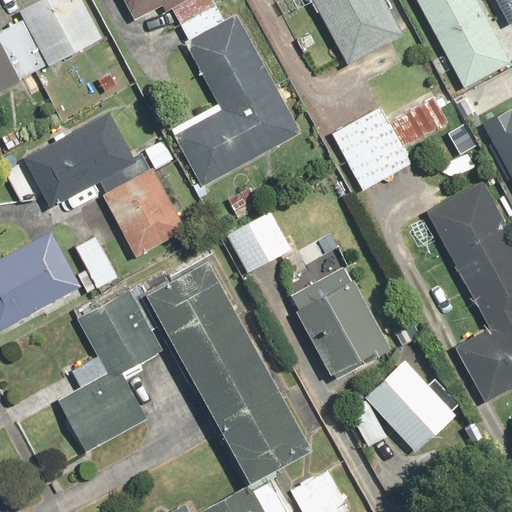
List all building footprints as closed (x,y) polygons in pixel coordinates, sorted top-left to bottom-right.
[(0,88),(100,34),(81,0),(38,0),(18,11),(23,20),(0,32),(0,88)] [(122,0),(133,20),(160,6),(163,13),(170,9),(217,102),(171,125),(201,185),(302,135),(235,14),(224,21),(212,0),(122,0)] [(310,0),(346,65),(403,34),(384,0),(310,0)] [(477,0),(416,0),(463,88),(511,62),(477,0)] [(511,104),(480,124),(511,179),(511,104)] [(120,106),(23,158),(49,208),(100,182),(106,194),(101,196),(133,257),(184,230),(120,106)] [(382,107),(331,134),(360,189),(411,162),(382,107)] [(511,235),(483,181),(426,212),(488,327),(454,345),(484,402),(511,387),(511,235)] [(270,213),(227,237),(246,271),(289,247),(270,213)] [(52,229),(0,258),(0,330),(83,287),(52,229)] [(96,235),(74,247),(85,268),(77,272),(87,292),(117,277),(96,235)] [(205,259),(143,294),(247,483),(310,448),(205,259)] [(345,268),(288,298),(332,379),(389,348),(345,268)] [(81,389),(58,402),(86,452),(146,418),(121,373),(162,350),(128,289),(75,317),(97,356),(71,370),(81,389)] [(403,360),(364,396),(414,451),(454,415),(403,360)] [(327,470),(289,489),(301,511),(347,511),(348,511),(327,470)] [(186,511),(183,504),(167,511),(266,511),(251,483),(197,511),(186,511)]
